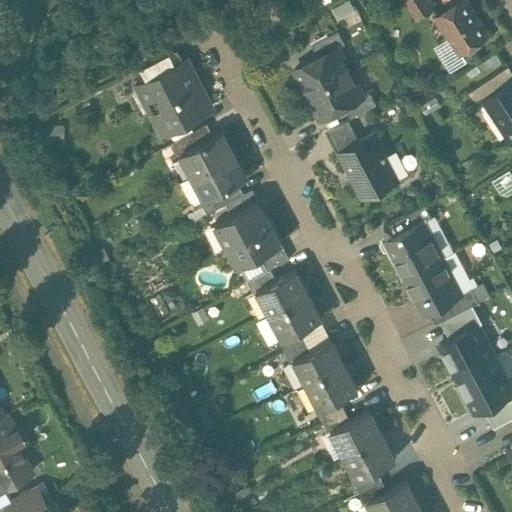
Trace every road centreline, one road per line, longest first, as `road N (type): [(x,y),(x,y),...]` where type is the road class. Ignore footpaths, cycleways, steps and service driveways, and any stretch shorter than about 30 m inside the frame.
road 1 (residential): [(462,511),(227,62),(235,31),(298,0)]
road 2 (secondary): [(177,511),(0,175)]
